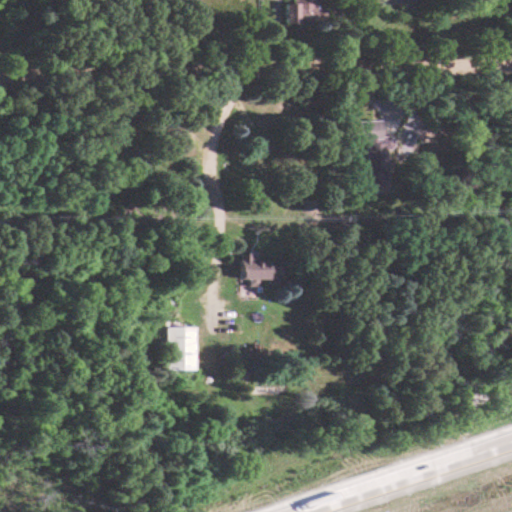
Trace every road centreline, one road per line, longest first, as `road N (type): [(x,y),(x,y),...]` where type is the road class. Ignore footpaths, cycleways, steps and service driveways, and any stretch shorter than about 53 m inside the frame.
road 1 (residential): [(0,80),(511,68)]
road 2 (motorway): [(511,439),(297,511)]
